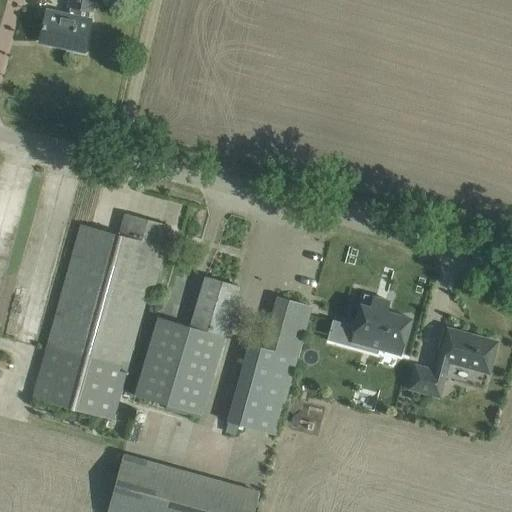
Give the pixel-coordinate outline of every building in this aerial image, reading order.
[(70,15),(47,10),(40,42),(84,52),(91,20),(89,20),(91,11),(92,11),(93,0),(71,0),(70,6),(72,7),(70,15)] [(120,235),(81,225),(35,398),(113,419),(146,298),(157,276),(171,226),(125,214),(120,235)] [(190,327),(158,317),(134,396),(201,416),(240,284),(206,274),(190,327)] [(361,305),(351,341),(401,355),(411,319),(387,312),(390,302),(372,297),(370,307),(361,305)] [(248,342),(226,423),(277,437),(299,356),(311,311),(276,301),(264,346),(248,342)] [(409,389),(440,397),(449,363),(489,373),(498,341),(446,327),(435,371),(415,365),(409,389)] [(0,378),(8,379),(8,367),(0,367),(0,378)] [(190,443),(193,416),(158,413),(159,408),(136,405),(131,454),(166,458),(168,441),(190,443)] [(237,448),(232,463),(213,458),(209,470),(267,485),(274,458),(237,448)] [(123,455),(107,511),(254,511),(260,492),(123,455)]
